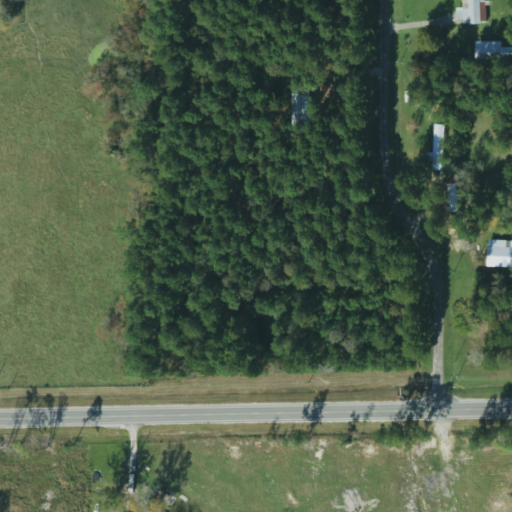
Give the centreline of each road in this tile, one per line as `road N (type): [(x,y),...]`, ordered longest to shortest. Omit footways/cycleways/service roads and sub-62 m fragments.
road 1 (tertiary): [(0,419),(511,406)]
road 2 (residential): [(437,409),(431,264),(382,166),(382,0)]
